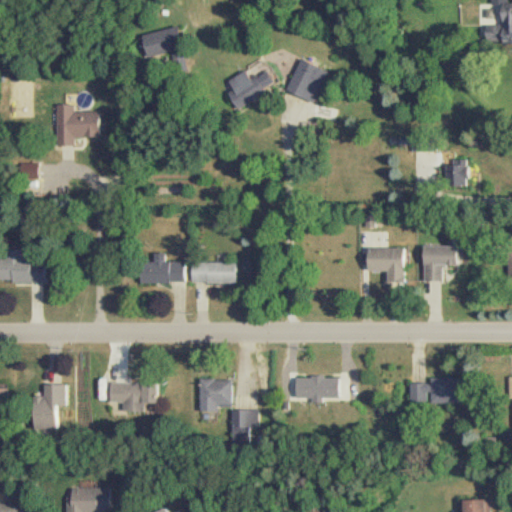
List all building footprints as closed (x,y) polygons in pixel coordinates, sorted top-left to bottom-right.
[(509,25),(492,25),(493,43),(511,42),(511,1),(508,1),(509,25)] [(140,34),(144,56),(168,52),(169,59),(188,56),(183,27),(140,34)] [(294,90),(322,102),(336,70),(307,58),(294,90)] [(235,80),(240,89),(236,91),(244,106),(284,85),(276,70),(258,79),(253,70),(235,80)] [(80,112),(80,105),(63,105),(63,146),(82,146),(82,137),(108,137),(108,112),(80,112)] [(473,162),(453,161),(452,183),(475,184),(476,168),(473,168),(473,162)] [(431,281),(448,281),(449,265),(468,266),(469,246),(431,246),(431,281)] [(396,281),(415,280),(414,247),(372,248),(373,271),(395,271),(396,281)] [(0,281),(49,282),(49,260),(0,259),(0,281)] [(146,282),(193,283),(193,262),(146,261),(146,282)] [(245,283),(245,263),(200,263),(199,283),(245,283)] [(319,398),(318,403),(329,403),(329,397),(348,397),(348,377),(303,376),(302,398),(319,398)] [(416,383),(417,400),(433,400),(433,392),(438,392),(438,402),(470,402),(470,377),(438,377),(438,383),(416,383)] [(206,410),(224,410),(224,406),(239,407),(239,379),(206,379),(206,410)] [(130,411),(152,412),(152,403),(167,403),(168,383),(119,382),(118,402),(131,402),(130,411)] [(237,436),(259,437),(259,428),(265,428),(265,410),(238,409),(237,436)] [(117,511),(118,488),(77,487),(76,511),(117,511)] [(475,499),(475,511),(498,511),(498,499),(475,499)] [(0,503),(0,511),(38,511),(38,503),(0,503)]
